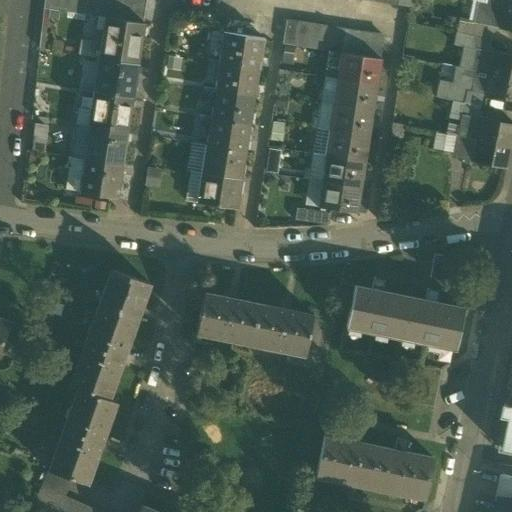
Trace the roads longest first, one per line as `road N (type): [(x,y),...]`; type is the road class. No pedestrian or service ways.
road 1 (residential): [(511,217),(332,246),(187,245)]
road 2 (residential): [(462,511),(511,245)]
road 3 (residential): [(187,245),(133,493)]
road 4 (residential): [(187,245),(0,216)]
road 5 (residential): [(0,186),(19,0)]
